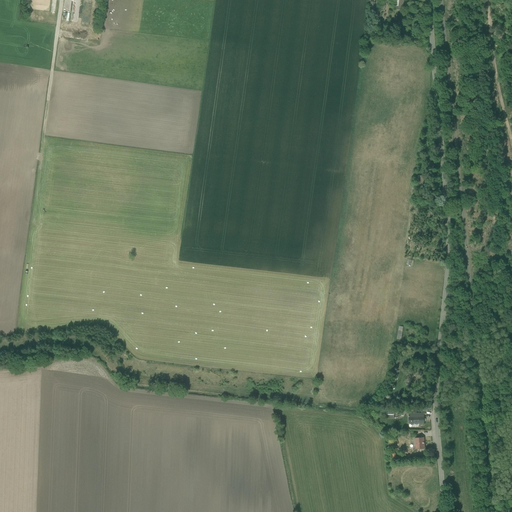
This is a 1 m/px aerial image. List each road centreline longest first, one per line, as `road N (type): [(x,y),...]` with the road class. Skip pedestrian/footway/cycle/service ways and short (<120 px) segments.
road 1 (unclassified): [(427,0),(448,241),(435,390),(443,511)]
road 2 (track): [(487,0),(511,143)]
